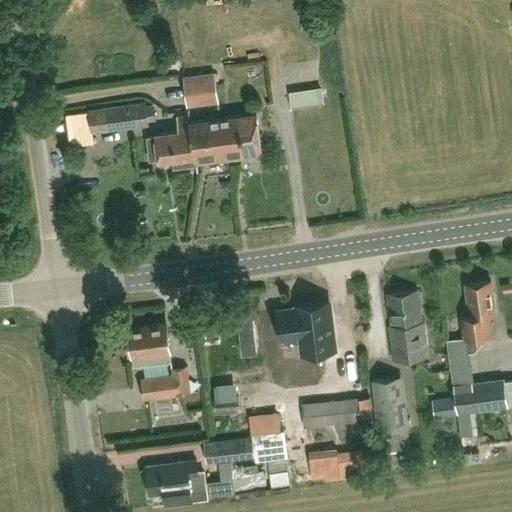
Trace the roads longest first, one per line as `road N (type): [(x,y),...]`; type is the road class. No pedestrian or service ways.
road 1 (tertiary): [(58,289),(511,224)]
road 2 (unclassified): [(58,289),(11,0)]
road 3 (unclassified): [(92,511),(58,289)]
